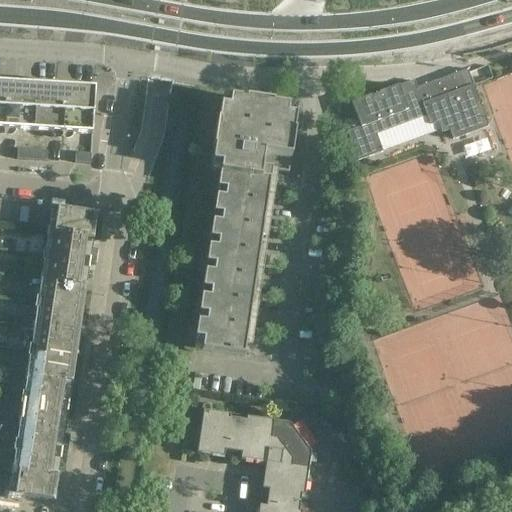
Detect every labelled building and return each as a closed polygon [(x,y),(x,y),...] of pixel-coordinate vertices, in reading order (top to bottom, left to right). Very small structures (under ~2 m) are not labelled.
[(412,83),(412,82),(378,94),(379,95),(371,98),(371,97),(351,104),(360,128),(347,132),(357,162),(382,153),(375,134),(425,116),(429,126),(437,123),(440,133),(448,130),(452,140),(487,127),(466,70),(410,91),(407,85),(412,83)] [(4,130),(33,132),(35,87),(12,86),(13,81),(7,81),(4,130)] [(511,83),(487,92),(511,176),(511,83)] [(33,132),(62,133),(65,84),(59,84),(59,89),(35,87),(33,132)] [(65,84),(62,133),(91,135),(94,91),(70,89),(70,84),(65,84)] [(261,169),(288,173),(294,133),(293,133),(296,110),(272,106),(273,102),(247,101),(245,101),(245,102),(221,98),(217,123),(216,123),(212,150),(213,150),(210,174),(211,174),(212,168),(220,169),(217,190),(225,191),(224,199),(215,198),(213,215),(221,216),(220,224),(212,223),(209,240),(217,241),(216,249),(208,248),(206,265),(214,266),(213,274),(204,273),(201,289),(210,291),(208,299),(201,298),(198,315),(206,316),(205,324),(197,322),(194,339),(203,341),(201,350),(193,348),(193,350),(243,357),(269,181),(260,179),(261,169)] [(417,154),(436,148),(430,129),(411,136),(417,154)] [(16,160),(31,161),(32,151),(17,150),(16,160)] [(32,151),(31,161),(46,162),(46,152),(32,151)] [(90,154),(75,154),(74,164),(90,164),(90,154)] [(46,233),(86,239),(93,240),(97,215),(50,208),(46,233)] [(85,247),(86,239),(46,233),(42,256),(89,263),(92,248),(85,247)] [(87,279),(89,263),(42,256),(39,280),(79,286),(80,278),(87,279)] [(32,279),(31,285),(38,286),(35,304),(82,311),(85,295),(78,294),(79,286),(39,280),(32,279)] [(80,327),(82,311),(35,304),(32,328),(72,334),(73,326),(80,327)] [(71,342),(72,334),(32,328),(28,352),(75,359),(78,343),(71,342)] [(73,375),(75,359),(28,352),(25,376),(65,382),(66,374),(73,375)] [(63,390),(65,382),(25,376),(21,400),(68,407),(70,391),(63,390)] [(66,422),(68,407),(21,400),(18,424),(58,430),(59,421),(66,422)] [(241,454),(240,461),(265,465),(261,490),(268,491),(266,503),(266,508),(259,507),(258,511),(298,511),(301,496),(304,496),(310,454),(288,425),(246,419),(245,422),(229,419),(229,416),(203,412),(196,454),(223,458),(224,452),(229,453),(241,454)] [(56,437),(58,430),(18,424),(14,448),(61,455),(63,438),(56,437)] [(59,470),(61,455),(14,448),(11,470),(51,476),(52,469),(59,470)] [(58,477),(51,476),(11,470),(7,496),(54,503),(58,477)]
